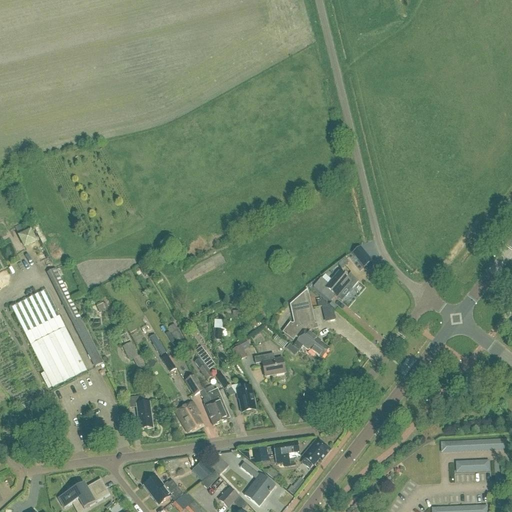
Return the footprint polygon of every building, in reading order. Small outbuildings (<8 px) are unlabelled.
[(37,229),(33,231),(39,240),(43,238),(37,229)] [(25,249),(36,243),(30,232),(19,238),(25,249)] [(38,242),(30,247),(35,256),(43,251),(38,242)] [(360,249),(353,255),(364,269),(370,264),(372,263),(360,249)] [(345,259),(338,265),(341,269),(349,264),(345,259)] [(95,369),(103,365),(56,270),(46,274),(95,369)] [(342,304),(353,291),(359,284),(350,277),(347,280),(346,279),(345,279),(339,275),(329,287),(321,281),(313,290),(330,305),(335,299),(342,304)] [(11,309),(30,347),(52,390),(87,373),(66,331),(46,291),(11,309)] [(316,328),(308,292),(290,308),(295,326),(293,326),(291,325),(288,329),(290,330),(285,337),(294,343),(296,340),(299,342),(294,349),(300,354),(304,349),(309,353),(310,352),(322,362),(330,352),(321,345),(322,344),(310,335),(312,333),(315,332),(314,328),(316,328)] [(318,309),(322,308),(325,324),(335,322),(334,312),(320,300),(320,302),(317,303),(318,309)] [(233,308),(233,318),(242,318),(242,308),(233,308)] [(178,331),(174,326),(168,330),(176,344),(183,340),(178,331)] [(238,364),(247,359),(240,347),(231,352),(238,364)] [(161,360),(169,374),(176,370),(167,356),(161,360)] [(273,362),(272,356),(253,359),(255,367),(261,365),(263,380),(284,376),(281,360),(273,362)] [(207,383),(213,378),(210,375),(208,372),(208,371),(200,360),(194,364),(199,371),(207,383)] [(224,392),(230,387),(221,374),(215,379),(224,392)] [(207,401),(209,405),(212,404),(213,403),(209,395),(207,396),(204,391),(196,378),(195,377),(185,384),(194,398),(200,394),(204,401),(204,402),(207,401)] [(256,411),(253,397),(251,389),(236,392),(238,401),(239,401),(241,414),(256,411)] [(212,404),(222,424),(227,421),(230,420),(217,391),(209,395),(213,403),(212,404)] [(140,416),(138,416),(140,432),(153,430),(150,407),(146,407),(145,398),(129,400),(130,410),(139,409),(140,416)] [(187,435),(192,432),(202,427),(197,417),(199,415),(193,404),(175,414),(187,435)] [(204,408),(213,428),(222,424),(212,404),(209,405),(204,407),(204,408)] [(322,462),(331,452),(318,441),(303,459),(313,468),(320,460),(322,462)] [(507,441),(441,444),(441,455),(508,452),(507,441)] [(278,462),(298,459),(296,446),(276,449),(278,462)] [(204,474),(205,474),(209,478),(214,474),(210,469),(203,462),(197,467),(202,472),(204,474)] [(489,462),(455,464),(455,474),(489,473),(489,462)] [(259,508),(275,488),(261,477),(244,464),(240,469),(257,482),(245,497),(259,508)] [(263,469),(268,475),(272,472),(268,466),(263,469)] [(202,472),(196,478),(201,483),(207,477),(204,474),(202,472)] [(207,491),(219,478),(214,474),(209,478),(206,481),(200,485),(207,491)] [(296,487),(301,478),(296,475),(290,484),(296,487)] [(183,496),(172,482),(164,488),(156,478),(144,487),(159,507),(170,498),(174,503),(183,496)] [(107,491),(96,497),(91,487),(84,490),(82,486),(58,500),(64,510),(78,502),(84,511),(110,497),(107,491)] [(228,511),(239,498),(230,489),(218,502),(228,511)] [(202,511),(197,506),(190,499),(186,495),(181,499),(172,506),(174,508),(177,511),(185,511),(186,511),(187,511),(202,511)]
